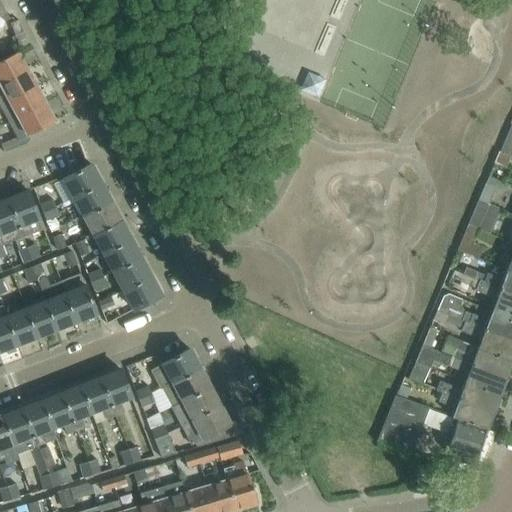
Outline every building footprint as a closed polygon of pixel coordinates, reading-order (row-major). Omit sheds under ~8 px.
[(14,22),(10,23),(15,35),(23,32),(19,24),(18,20),(14,22)] [(15,35),(11,37),(14,45),(26,41),(23,32),(15,35)] [(0,84),(26,70),(17,52),(0,61),(0,84)] [(0,107),(0,106),(36,87),(26,70),(0,84),(0,108),(0,107)] [(9,124),(45,104),(36,87),(0,106),(0,107),(0,108),(9,124)] [(29,136),(55,122),(45,104),(9,124),(17,137),(1,144),(4,151),(26,142),(27,141),(28,140),(29,138),(29,136)] [(511,155),(511,152),(511,125),(509,125),(498,153),(510,158),(511,155)] [(506,167),(510,158),(498,153),(494,162),(506,167)] [(101,183),(91,164),(64,179),(74,198),(101,183)] [(489,203),(495,187),(502,190),(506,183),(489,175),(486,183),(485,182),(477,202),(488,207),(490,203),(489,203)] [(111,202),(101,183),(74,198),(84,216),(111,202)] [(43,228),(28,190),(8,198),(23,236),(43,228)] [(23,236),(8,198),(0,201),(0,235),(3,242),(14,238),(23,263),(32,259),(27,246),(23,236)] [(42,212),(56,207),(52,198),(39,204),(42,212)] [(121,220),(111,202),(84,216),(94,235),(121,220)] [(488,207),(477,202),(467,227),(478,231),(479,229),(488,207)] [(59,215),(56,207),(42,212),(46,220),(59,215)] [(104,254),(131,239),(121,220),(94,235),(104,254)] [(66,246),(61,233),(52,236),(57,249),(66,246)] [(89,252),(83,239),(75,243),(80,256),(89,252)] [(114,272),(141,258),(131,239),(104,254),(114,272)] [(463,239),(458,251),(478,260),(484,248),(463,239)] [(40,256),(35,243),(27,246),(32,259),(40,256)] [(77,263),(72,250),(63,253),(68,267),(77,263)] [(151,276),(141,258),(114,272),(124,291),(151,276)] [(77,322),(60,280),(49,285),(40,262),(32,265),(37,279),(45,298),(57,329),(77,322)] [(32,265),(23,269),(28,282),(37,279),(32,265)] [(466,266),(463,273),(463,275),(511,294),(511,274),(506,272),(503,278),(487,272),(483,281),(480,280),(483,273),(466,266)] [(103,277),(100,268),(87,273),(90,282),(103,277)] [(453,269),(450,277),(461,281),(477,287),(476,289),(480,291),(480,292),(496,298),(492,310),(511,317),(511,294),(463,275),(463,273),(453,269)] [(97,314),(80,272),(60,280),(77,322),(97,314)] [(161,295),(151,276),(124,291),(134,310),(161,295)] [(93,290),(107,284),(103,277),(90,282),(93,290)] [(443,295),(436,311),(448,315),(464,322),(511,340),(511,319),(508,318),(491,312),(487,321),(465,312),(464,314),(458,311),(463,299),(448,293),(443,295)] [(119,316),(115,306),(111,294),(97,300),(102,312),(107,323),(119,316)] [(57,329),(45,298),(25,306),(37,337),(57,329)] [(0,351),(17,345),(5,314),(1,305),(0,305),(0,351)] [(37,337),(25,306),(5,314),(17,345),(37,337)] [(436,311),(434,318),(445,322),(448,315),(436,311)] [(511,340),(464,322),(461,328),(460,330),(463,332),(460,339),(459,341),(511,361),(511,340)] [(429,328),(421,347),(430,350),(437,331),(429,328)] [(447,336),(439,353),(507,379),(507,378),(511,364),(511,361),(459,341),(460,339),(448,334),(447,336)] [(415,362),(414,363),(428,368),(432,359),(468,373),(464,382),(500,396),(507,379),(439,353),(430,350),(421,347),(415,362)] [(163,388),(200,368),(190,349),(164,363),(162,360),(161,359),(159,358),(157,357),(154,356),(153,356),(151,356),(148,357),(144,358),(156,380),(148,385),(134,389),(139,399),(151,393),(163,387),(163,388)] [(414,363),(408,378),(422,383),(428,368),(414,363)] [(200,368),(163,388),(167,397),(171,406),(171,407),(209,386),(200,368)] [(134,407),(120,369),(100,377),(115,415),(120,413),(134,407)] [(115,415),(100,377),(80,384),(92,413),(95,423),(115,415)] [(437,388),(436,391),(441,393),(493,413),(493,412),(494,412),(500,396),(464,382),(461,388),(440,380),(437,388)] [(80,384),(61,392),(76,430),(84,427),(81,417),(92,413),(80,384)] [(400,385),(395,396),(406,400),(411,389),(400,385)] [(181,425),(219,404),(209,386),(171,407),(181,425)] [(76,430),(61,392),(41,400),(52,429),(53,428),(63,424),(67,434),(76,430)] [(155,401),(151,393),(139,399),(142,407),(155,401)] [(441,393),(438,402),(455,408),(451,416),(459,419),(486,428),(487,428),(493,413),(441,393)] [(406,400),(395,396),(378,440),(417,456),(435,409),(406,400)] [(52,429),(41,400),(21,407),(36,445),(37,445),(57,438),(53,428),(52,429)] [(236,436),(230,425),(219,404),(181,425),(191,444),(195,442),(197,448),(236,436)] [(36,445),(21,407),(2,415),(13,444),(15,451),(16,450),(17,453),(29,449),(36,445)] [(13,444),(2,415),(0,415),(0,459),(7,457),(3,448),(13,444)] [(126,417),(118,420),(128,445),(135,443),(126,417)] [(459,419),(447,451),(474,461),(486,428),(459,419)] [(167,432),(163,424),(150,429),(154,438),(167,432)] [(175,453),(167,432),(154,438),(161,457),(175,453)] [(84,443),(90,457),(103,451),(98,438),(84,443)] [(140,445),(129,448),(134,461),(154,455),(149,442),(147,443),(145,443),(144,443),(143,438),(138,440),(140,445)] [(238,439),(237,439),(216,445),(220,459),(242,453),(238,439)] [(36,445),(29,449),(39,474),(45,488),(52,486),(54,486),(48,473),(37,445),(36,445)] [(129,448),(120,451),(124,464),(124,465),(134,461),(129,448)] [(210,458),(208,449),(207,448),(196,452),(199,461),(210,458)] [(199,461),(196,452),(183,455),(187,465),(199,461)] [(101,472),(97,458),(88,461),(93,474),(101,472)] [(93,474),(88,461),(79,464),(83,477),(93,474)] [(236,475),(227,478),(236,510),(257,504),(247,471),(246,471),(243,461),(233,464),(236,475)] [(157,477),(154,465),(133,471),(137,484),(157,477)] [(72,480),(67,467),(48,473),(54,486),(72,480)] [(128,485),(124,474),(111,477),(114,487),(115,489),(128,485)] [(114,487),(111,477),(100,480),(103,490),(114,487)] [(228,511),(236,510),(227,478),(205,484),(213,511),(228,511)] [(191,511),(185,491),(182,480),(160,486),(167,511),(191,511)] [(94,492),(92,484),(87,482),(68,487),(72,499),(94,492)] [(20,496),(16,483),(6,485),(11,499),(20,496)] [(213,511),(205,484),(185,491),(191,511),(213,511)] [(11,499),(6,485),(0,487),(0,494),(2,502),(11,499)] [(167,511),(160,486),(139,493),(143,504),(145,511),(167,511)] [(121,511),(121,510),(122,510),(119,499),(97,505),(98,511),(121,511)] [(39,511),(36,500),(27,503),(29,511),(39,511)] [(29,511),(27,503),(16,506),(17,511),(29,511)]
